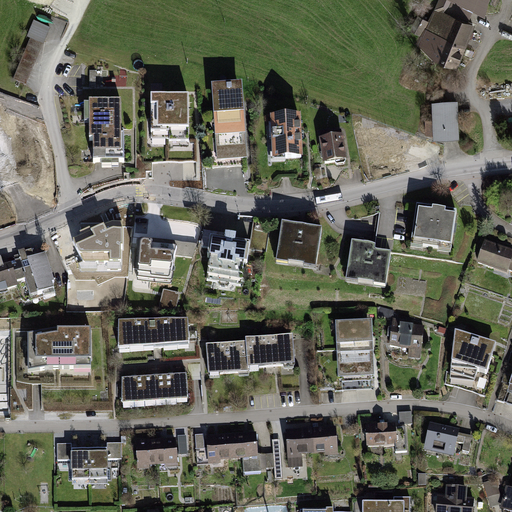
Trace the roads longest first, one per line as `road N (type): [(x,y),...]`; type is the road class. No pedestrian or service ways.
road 1 (residential): [(0,428),(409,405),(511,428)]
road 2 (unclassified): [(0,242),(114,195),(312,204),(471,169)]
